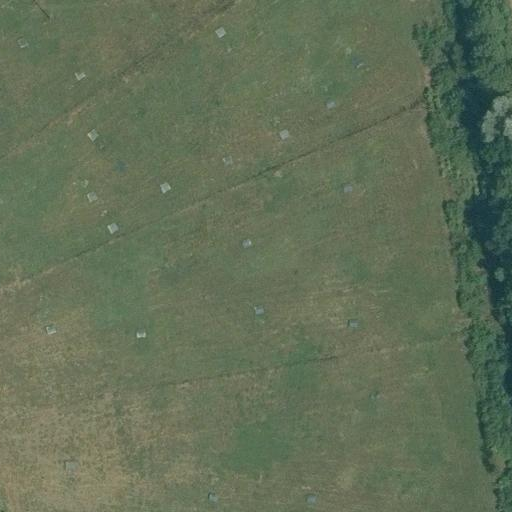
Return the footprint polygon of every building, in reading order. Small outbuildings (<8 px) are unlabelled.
[(318,14),(312,18),(316,25),(322,21),(318,14)] [(227,22),(221,26),(226,33),(232,29),(227,22)] [(104,23),(97,26),(100,34),(107,31),(104,23)] [(51,45),(44,48),(47,56),(54,53),(51,45)] [(5,57),(0,59),(0,62),(2,68),(9,65),(5,57)] [(382,73),(376,77),(380,84),(387,80),(382,73)] [(153,76),(147,80),(151,87),(157,83),(153,76)] [(25,98),(19,101),(23,109),(29,105),(25,98)] [(235,111),(229,115),(233,122),(239,118),(235,111)] [(291,133),(285,136),(289,144),(295,140),(291,133)] [(179,136),(173,140),(178,147),(184,143),(179,136)] [(90,144),(84,148),(89,155),(95,151),(90,144)] [(393,164),(386,166),(388,174),(395,173),(393,164)] [(215,178),(209,182),(213,189),(219,185),(215,178)] [(35,179),(31,184),(37,190),(42,184),(35,179)] [(122,213),(116,217),(120,224),(126,221),(122,213)] [(211,223),(205,227),(209,234),(215,231),(211,223)] [(58,229),(54,235),(61,239),(65,234),(58,229)] [(36,233),(30,237),(34,244),(40,240),(36,233)] [(89,288),(83,292),(88,299),(94,295),(89,288)] [(297,297),(290,299),(292,307),(299,305),(297,297)] [(396,305),(389,307),(391,315),(398,313),(396,305)] [(184,323),(177,325),(179,333),(186,331),(184,323)] [(223,397),(217,399),(219,407),(226,406),(223,397)] [(391,430),(384,432),(386,440),(393,438),(391,430)] [(45,481),(38,480),(36,488),(43,489),(45,481)] [(286,489),(279,489),(280,498),(287,497),(286,489)]
